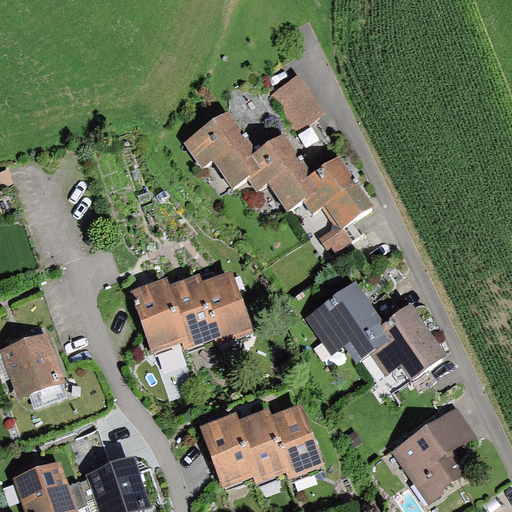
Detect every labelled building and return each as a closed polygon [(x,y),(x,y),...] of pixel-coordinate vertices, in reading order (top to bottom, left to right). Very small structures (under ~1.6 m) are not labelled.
[(299,76),(270,97),(297,133),(326,112),(299,76)] [(232,115),(187,147),(205,171),(216,163),(235,191),(250,180),(260,193),(270,186),(290,214),(305,203),(314,217),(323,211),(335,228),(344,230),(375,210),(341,159),(313,178),(285,136),(258,154),(232,115)] [(8,171),(0,173),(0,188),(13,184),(8,171)] [(354,244),(344,230),(335,228),(333,234),(323,241),(330,251),(334,248),(339,254),(354,244)] [(149,283),(132,290),(155,351),(182,341),(185,348),(218,336),(221,344),(255,332),(232,271),(219,275),(202,282),(199,274),(185,279),(170,285),(167,277),(149,283)] [(357,285),(307,320),(333,356),(345,347),(354,361),(368,351),(388,337),(380,326),(384,323),(357,285)] [(447,355),(411,304),(384,323),(380,326),(388,337),(368,351),(387,377),(400,367),(410,381),(447,355)] [(50,335),(6,350),(24,400),(67,385),(50,335)] [(325,465),(303,405),(286,411),(272,416),(269,409),(253,415),(241,420),(238,412),(220,420),(202,426),(225,487),(253,477),(255,482),(286,471),(289,479),(325,465)] [(456,408),(392,453),(428,504),(445,492),(444,490),(468,473),(454,453),(476,437),(456,408)] [(134,458),(87,474),(100,511),(141,511),(152,509),(134,458)] [(77,511),(60,464),(14,481),(25,511),(77,511)]
